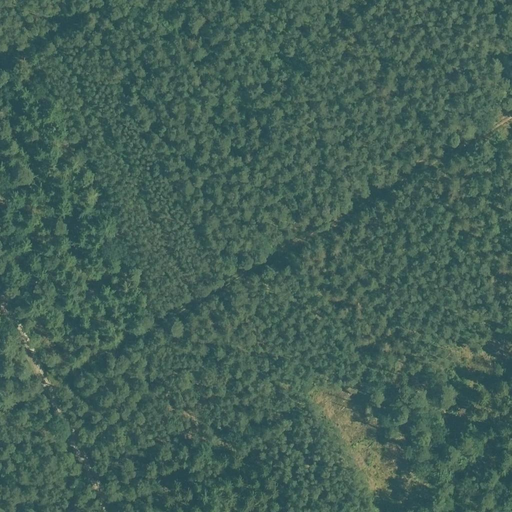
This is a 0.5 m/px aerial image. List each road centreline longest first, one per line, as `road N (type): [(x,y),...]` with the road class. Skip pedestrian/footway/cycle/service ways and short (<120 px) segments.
road 1 (track): [(0,412),(511,116)]
road 2 (track): [(109,511),(0,290)]
